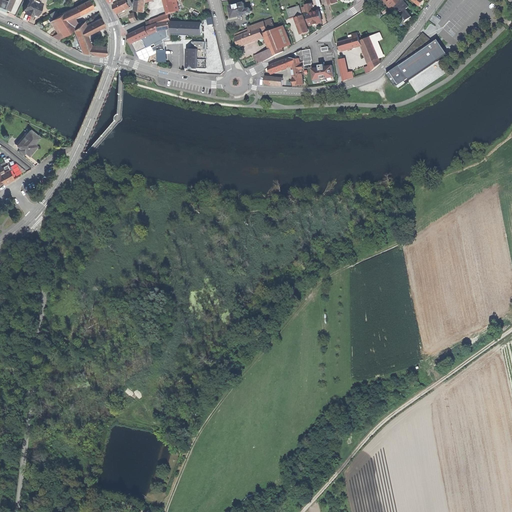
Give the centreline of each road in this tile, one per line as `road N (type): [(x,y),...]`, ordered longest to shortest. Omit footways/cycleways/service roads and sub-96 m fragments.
road 1 (track): [(166,511),(203,425),(248,363),(310,289),(415,230),(420,197)]
road 2 (track): [(37,229),(54,289),(17,511)]
road 3 (track): [(511,329),(396,412),(300,511)]
road 4 (residential): [(245,84),(324,92),(373,76),(436,0)]
road 5 (secondary): [(32,218),(74,154),(112,61)]
road 6 (residential): [(363,5),(243,76)]
road 7 (residential): [(112,61),(74,54),(0,14)]
